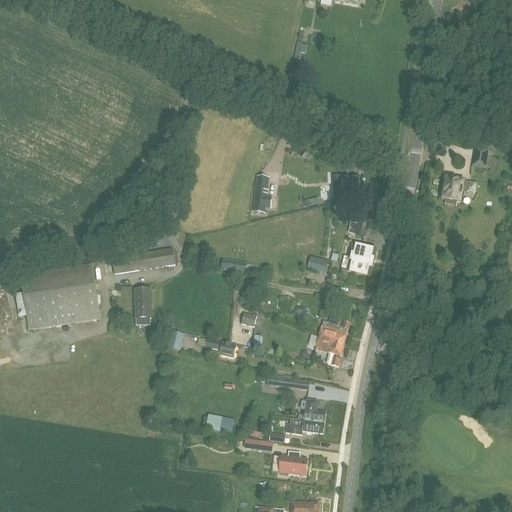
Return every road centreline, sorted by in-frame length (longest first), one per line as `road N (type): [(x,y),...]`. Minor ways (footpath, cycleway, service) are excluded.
road 1 (unclassified): [(412,176),(23,0)]
road 2 (tertiary): [(348,511),(371,348),(412,176)]
road 3 (tertiary): [(412,176),(436,0)]
road 4 (track): [(371,348),(511,364)]
